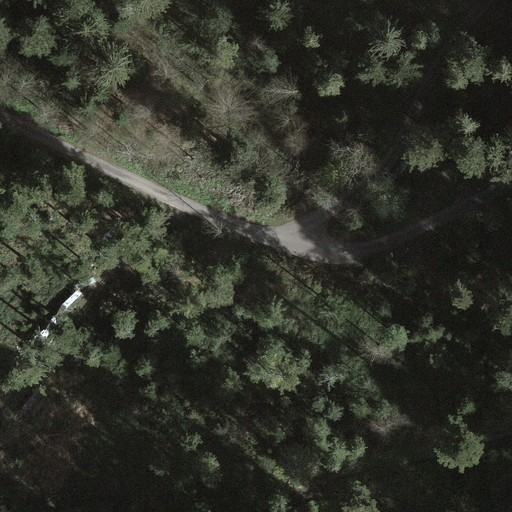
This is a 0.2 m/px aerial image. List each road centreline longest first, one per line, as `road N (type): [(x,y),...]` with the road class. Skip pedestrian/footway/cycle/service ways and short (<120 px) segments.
road 1 (track): [(0,112),(263,235),(301,225),(378,174),(432,70),(490,0)]
road 2 (track): [(511,184),(366,250),(328,251),(263,235)]
